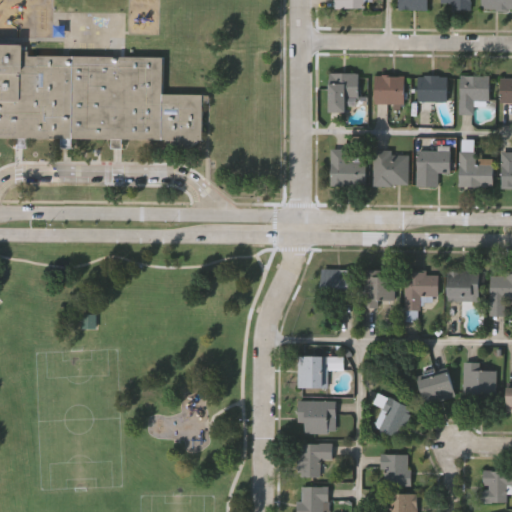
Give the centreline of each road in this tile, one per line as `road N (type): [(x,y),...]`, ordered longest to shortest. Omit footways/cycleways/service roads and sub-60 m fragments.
road 1 (tertiary): [(296,214),(0,210)]
road 2 (tertiary): [(0,228),(295,235)]
road 3 (residential): [(295,235),(293,264),(265,340),(263,511)]
road 4 (tertiary): [(295,235),(511,239)]
road 5 (tertiary): [(511,217),(296,214)]
road 6 (residential): [(301,0),(296,214)]
road 7 (residential): [(511,43),(302,41)]
